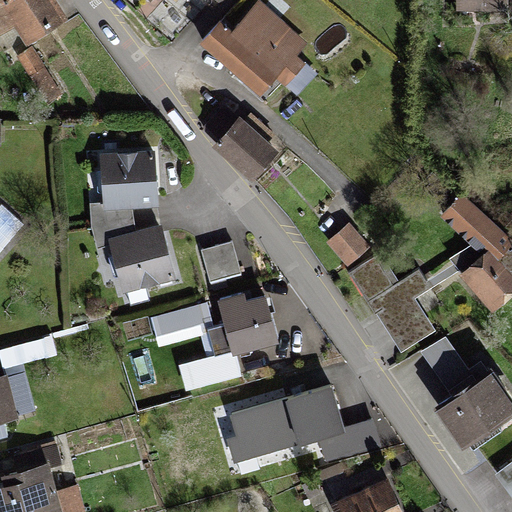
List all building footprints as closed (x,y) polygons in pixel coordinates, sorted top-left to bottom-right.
[(0,0),(0,50),(54,20),(42,0),(0,0)] [(209,24),(194,42),(254,91),(268,73),(282,85),(298,64),(288,56),(299,43),(251,3),(224,36),(209,24)] [(25,52),(15,59),(41,99),(51,92),(25,52)] [(239,117),(218,142),(254,181),(278,153),(239,117)] [(155,151),(101,153),(104,209),(158,207),(155,151)] [(511,251),(455,197),(438,215),(478,255),(456,278),(492,313),(511,292),(511,251)] [(345,223),(328,238),(346,260),(363,245),(345,223)] [(161,225),(108,239),(123,293),(175,279),(161,225)] [(383,252),(353,272),(407,355),(437,336),(422,312),(441,299),(430,281),(410,294),(383,252)] [(244,292),(218,299),(233,355),(278,343),(265,296),(246,301),(244,292)] [(480,377),(432,413),(456,446),(505,410),(480,377)] [(324,386),(282,399),(296,443),(338,430),(324,386)] [(0,422),(9,420),(2,389),(0,389),(0,422)] [(0,486),(1,491),(0,490),(0,511),(54,511),(41,462),(50,460),(47,451),(17,459),(20,471),(0,476),(0,486)] [(395,511),(381,482),(329,507),(331,511),(395,511)]
